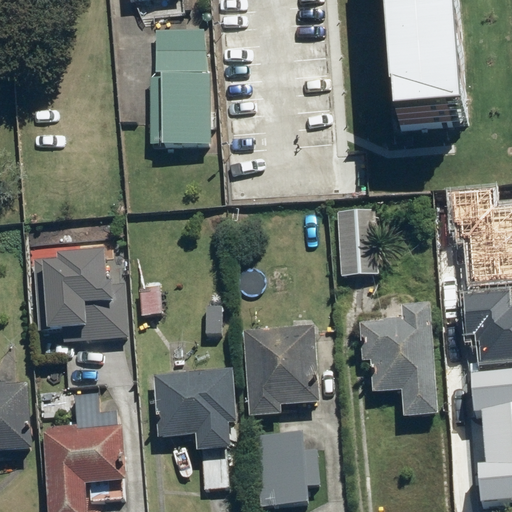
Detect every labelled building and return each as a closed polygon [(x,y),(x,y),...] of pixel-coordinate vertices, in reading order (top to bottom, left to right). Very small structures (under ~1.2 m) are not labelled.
[(218,0),(219,9),(249,7),(250,14),(264,13),(263,6),(296,5),(295,0),(218,0)] [(454,0),(381,0),(388,125),(461,122),(454,0)] [(152,150),(215,149),(213,77),(210,75),(209,31),(149,32),(152,150)] [(491,188),(446,191),(448,234),(464,233),(467,293),(511,290),(511,208),(493,209),(491,188)] [(378,212),(340,214),(343,280),(381,278),(378,212)] [(33,261),(36,342),(109,339),(106,259),(33,261)] [(165,290),(145,288),(143,319),(163,320),(165,290)] [(511,290),(467,293),(464,293),(468,362),(511,359),(511,290)] [(225,306),(207,306),(207,339),(225,339),(225,306)] [(373,363),(376,396),(405,393),(407,421),(443,418),(433,306),(405,308),(406,322),(362,326),(366,364),(373,363)] [(318,329),(246,334),(253,420),(285,418),(284,409),(324,406),(321,370),(339,369),(337,341),(319,342),(318,329)] [(511,368),(470,371),(472,410),(484,409),(486,436),(511,434),(511,368)] [(237,373),(158,379),(163,441),(200,438),(202,454),(235,451),(233,428),(241,427),(237,373)] [(0,455),(37,453),(32,386),(9,388),(9,385),(0,385),(0,455)] [(51,435),(46,436),(51,511),(91,511),(89,488),(131,485),(127,429),(81,433),(80,428),(50,431),(51,435)] [(308,437),(258,441),(263,511),(265,511),(313,508),(312,490),(323,489),(320,453),(309,454),(308,437)] [(511,440),(488,442),(489,468),(480,469),(482,507),(511,505),(511,440)] [(231,454),(203,454),(203,493),(231,493),(231,454)]
